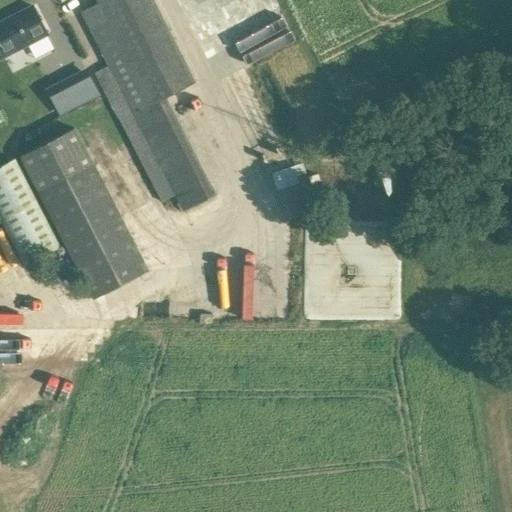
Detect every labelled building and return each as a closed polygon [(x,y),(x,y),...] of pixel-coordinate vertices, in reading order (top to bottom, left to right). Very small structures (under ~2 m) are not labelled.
[(175,193),(134,113),(164,96),(194,80),(152,0),(99,0),(100,2),(82,11),(111,68),(97,75),(161,200),(175,193)] [(0,21),(0,58),(3,57),(48,34),(33,5),(0,21)] [(15,51),(21,64),(35,57),(29,44),(15,51)] [(65,87),(56,92),(64,108),(74,103),(65,87)] [(150,269),(95,162),(77,126),(22,154),(40,190),(94,297),(150,269)] [(272,170),(286,218),(317,209),(302,161),(272,170)] [(0,351),(26,352),(27,335),(37,335),(38,312),(0,311),(0,351)]
